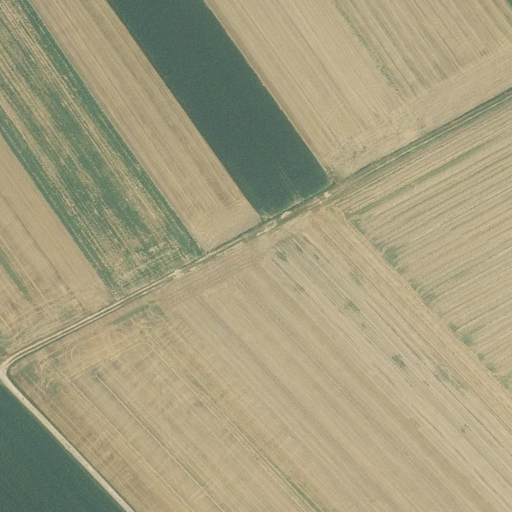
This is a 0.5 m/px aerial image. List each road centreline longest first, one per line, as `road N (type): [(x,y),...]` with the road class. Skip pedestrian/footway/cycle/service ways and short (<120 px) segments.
road 1 (track): [(0,380),(292,225)]
road 2 (track): [(511,106),(292,225)]
road 3 (track): [(128,511),(0,372)]
